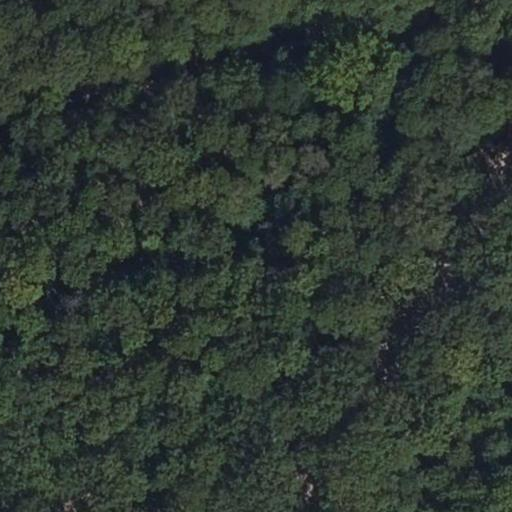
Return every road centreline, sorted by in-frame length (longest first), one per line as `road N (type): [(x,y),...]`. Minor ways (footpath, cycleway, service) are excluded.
road 1 (track): [(511,22),(0,108)]
road 2 (track): [(293,511),(511,153)]
